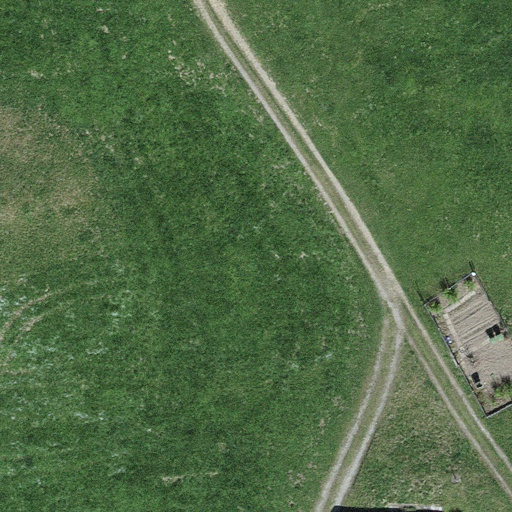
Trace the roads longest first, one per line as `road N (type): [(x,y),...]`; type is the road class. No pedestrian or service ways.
road 1 (track): [(323,511),(385,350),(388,297),(196,0)]
road 2 (track): [(388,297),(511,501)]
